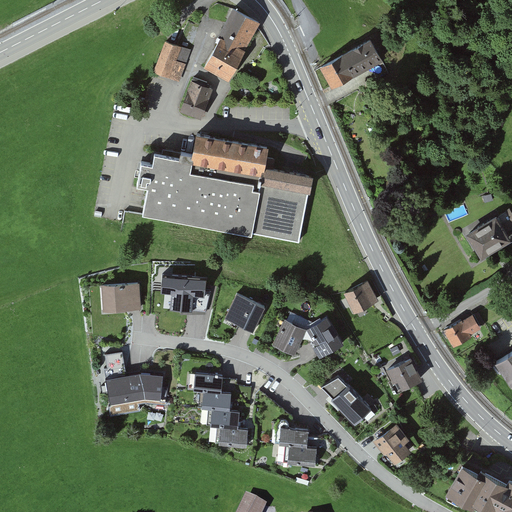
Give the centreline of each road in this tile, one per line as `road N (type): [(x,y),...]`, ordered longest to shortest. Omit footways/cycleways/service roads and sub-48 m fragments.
road 1 (secondary): [(417,334),(367,240),(280,34),(254,0)]
road 2 (residential): [(435,511),(389,483),(272,370),(222,349),(141,340)]
road 3 (secondary): [(511,443),(455,390),(417,334)]
